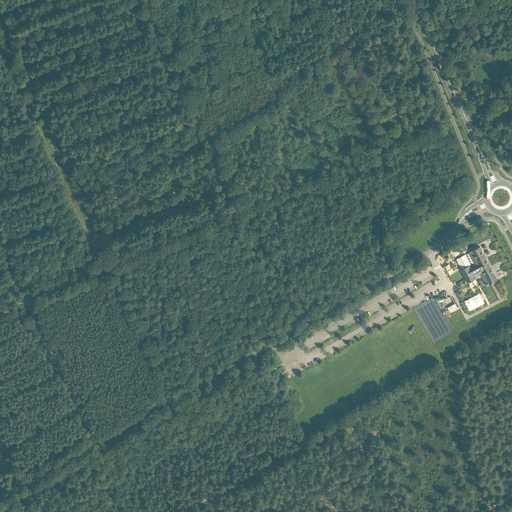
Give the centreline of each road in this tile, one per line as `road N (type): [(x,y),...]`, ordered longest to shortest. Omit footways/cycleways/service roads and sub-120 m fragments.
road 1 (tertiary): [(462,217),(432,250),(0,497)]
road 2 (unknown): [(0,39),(107,262)]
road 3 (secondary): [(479,150),(410,0)]
road 4 (track): [(27,298),(94,442)]
road 5 (track): [(351,417),(216,494)]
road 6 (track): [(323,0),(405,129)]
